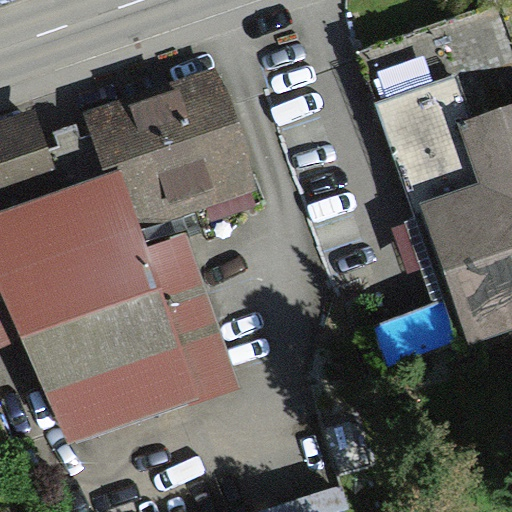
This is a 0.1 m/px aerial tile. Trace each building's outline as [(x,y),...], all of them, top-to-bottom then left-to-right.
[(511,25),(503,0),(492,0),(358,48),(463,343),(511,325),(511,25)] [(221,65),(91,111),(135,232),(265,185),(221,65)] [(0,212),(59,191),(30,111),(0,121),(0,212)] [(70,450),(244,385),(187,234),(140,252),(112,178),(0,219),(0,351),(29,340),(70,450)] [(341,485),(268,511),(335,511),(349,507),(341,485)]
